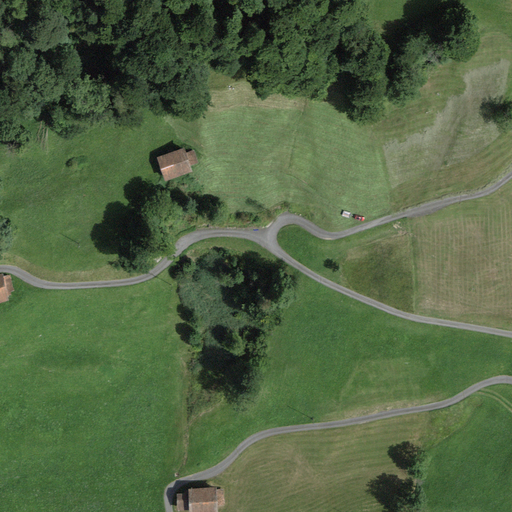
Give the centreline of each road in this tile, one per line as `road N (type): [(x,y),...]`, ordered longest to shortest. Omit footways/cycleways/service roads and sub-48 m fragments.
road 1 (unclassified): [(169,511),(173,485),(226,463),(264,432),(440,405),(511,379)]
road 2 (unclassified): [(0,268),(38,284),(106,284),(140,280),(199,234),(272,238)]
road 3 (unclassified): [(272,238),(279,221),(292,218),(336,235),(486,195),(511,177)]
road 4 (unclassified): [(511,334),(409,316),(347,292),(296,265),(272,238)]
